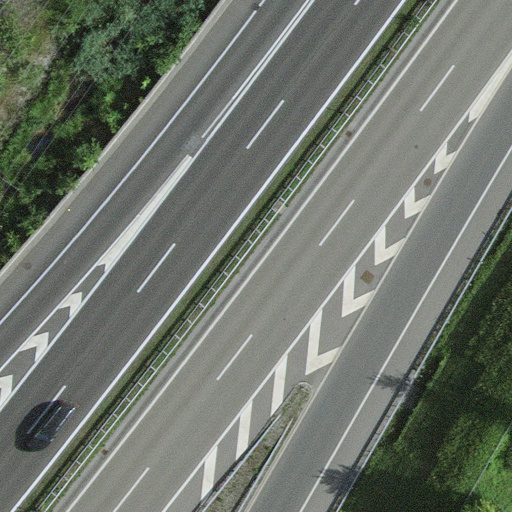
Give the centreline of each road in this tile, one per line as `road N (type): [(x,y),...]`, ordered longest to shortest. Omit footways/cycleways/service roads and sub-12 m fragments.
road 1 (motorway): [(115,511),(495,0)]
road 2 (motorway): [(356,0),(0,463)]
road 3 (motorway): [(271,511),(511,118)]
road 4 (motorway): [(286,0),(0,344)]
